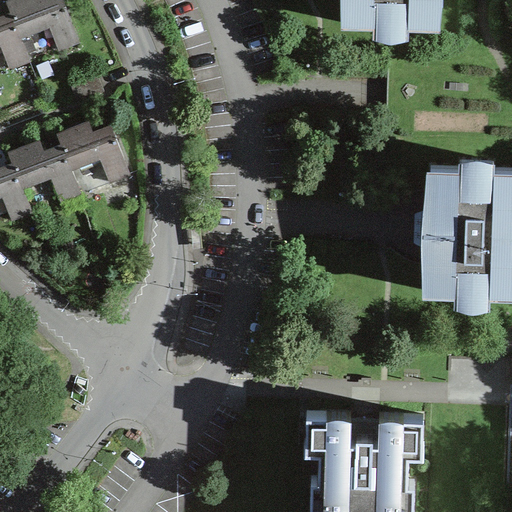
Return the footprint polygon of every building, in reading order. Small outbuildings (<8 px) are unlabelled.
[(11,0),(8,1),(12,12),(22,37),(50,26),(60,51),(62,50),(61,48),(80,41),(63,0),(45,0),(43,1),(42,0),(11,0)] [(345,0),(345,20),(374,21),(374,29),(408,30),(408,23),(437,24),(437,0),(345,0)] [(0,45),(1,45),(11,68),(31,60),(22,37),(12,12),(0,17),(0,45)] [(98,75),(71,85),(77,101),(104,91),(98,75)] [(89,120),(58,133),(63,144),(73,169),(100,158),(111,183),(112,183),(111,181),(130,173),(111,125),(93,132),(89,122),(90,122),(89,120)] [(41,139),(9,151),(14,162),(24,188),(52,177),(62,202),(64,201),(64,199),(82,192),(73,169),(63,144),(45,151),(41,141),(42,141),(41,139)] [(429,249),(428,290),(456,291),(456,297),(488,298),(489,292),(511,292),(511,169),(493,169),(493,162),(460,161),(460,167),(432,166),(430,208),(436,208),(434,249),(429,249)] [(0,196),(3,195),(12,218),(33,211),(24,188),(14,162),(0,167),(0,196)] [(311,474),(310,511),(414,511),(415,478),(409,477),(409,448),(423,448),(424,413),(380,412),(380,417),(374,416),(374,415),(357,414),(357,416),(352,416),(352,411),(308,410),(307,444),(320,445),(319,474),(311,474)]
